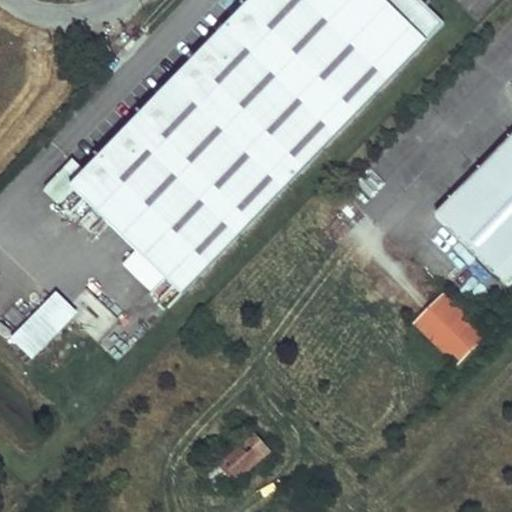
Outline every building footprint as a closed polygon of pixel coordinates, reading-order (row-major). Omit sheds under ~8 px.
[(254,0),(86,175),(72,189),(104,221),(136,252),(181,296),(443,25),(417,0),(254,0)] [(511,138),(435,219),(506,288),(511,282),(511,138)] [(90,235),(104,221),(72,189),(86,175),(72,161),(44,190),(90,235)] [(181,296),(136,252),(122,266),(167,310),(181,296)] [(1,296),(0,296),(0,313),(16,327),(25,317),(1,296)] [(484,339),(441,297),(411,327),(455,369),(484,339)] [(58,334),(71,320),(59,309),(46,322),(58,334)] [(38,355),(58,334),(46,322),(26,343),(38,355)] [(235,484),(253,467),(271,450),(243,421),(229,435),(226,432),(193,464),(218,491),(231,480),(235,484)]
